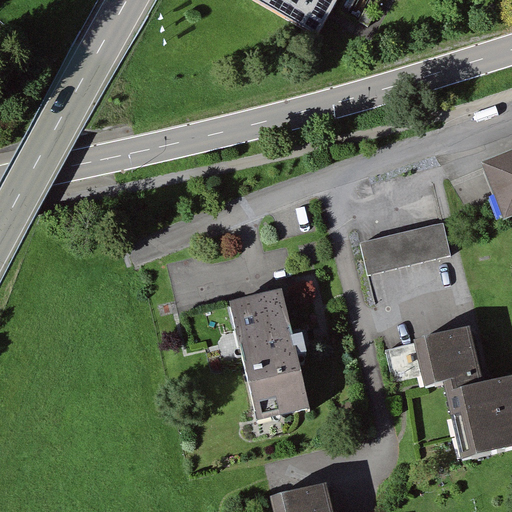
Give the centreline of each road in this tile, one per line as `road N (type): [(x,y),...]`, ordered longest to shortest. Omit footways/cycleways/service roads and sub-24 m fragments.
road 1 (tertiary): [(0,183),(268,121),(511,50)]
road 2 (residential): [(323,180),(378,386),(375,476)]
road 3 (secondary): [(129,0),(0,228)]
road 4 (residential): [(511,112),(323,180)]
road 5 (residential): [(323,180),(146,250)]
